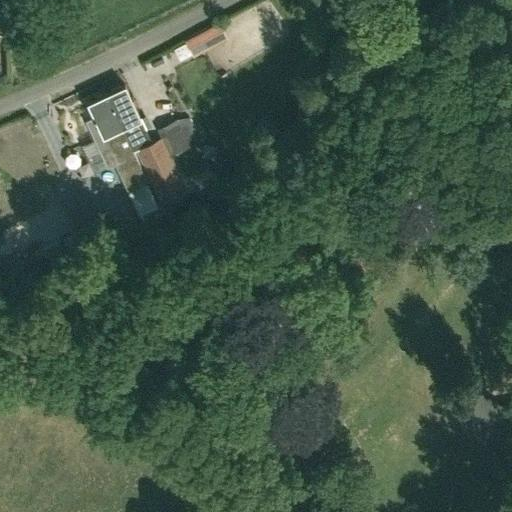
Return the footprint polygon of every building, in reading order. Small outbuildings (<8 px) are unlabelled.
[(10,0),(8,10),(24,14),(27,0),(10,0)] [(192,51),(224,34),(218,24),(186,41),(192,51)] [(105,92),(132,150),(136,149),(158,195),(183,183),(168,151),(179,145),(181,147),(193,141),(184,124),(172,130),(151,141),(145,128),(139,116),(140,116),(124,83),(105,92)] [(157,206),(146,182),(147,181),(132,150),(105,92),(87,100),(93,114),(84,118),(99,150),(107,167),(114,163),(138,215),(157,206)] [(511,401),(498,404),(502,426),(511,424),(511,401)]
